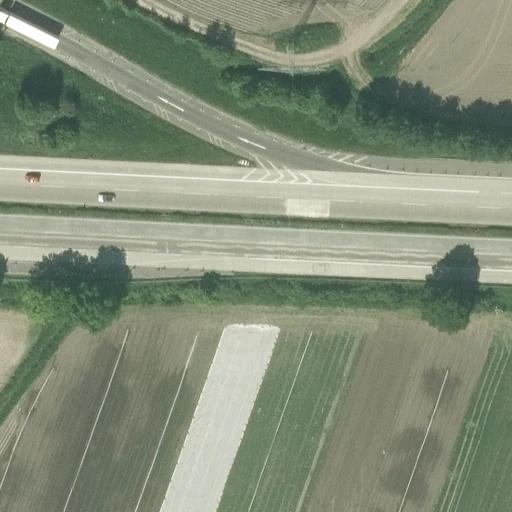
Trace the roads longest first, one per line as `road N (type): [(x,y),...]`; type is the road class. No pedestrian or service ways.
road 1 (motorway): [(0,230),(511,256)]
road 2 (motorway): [(511,208),(0,183)]
road 3 (track): [(141,0),(207,35),(296,65),(384,26),(406,0)]
